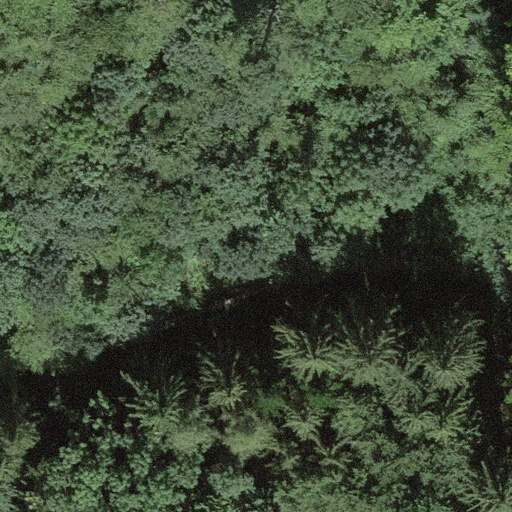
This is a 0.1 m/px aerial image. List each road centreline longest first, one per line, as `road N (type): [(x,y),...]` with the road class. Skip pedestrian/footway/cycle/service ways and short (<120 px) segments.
road 1 (track): [(0,369),(46,363),(338,267),(474,267),(511,277)]
road 2 (track): [(0,105),(134,0)]
